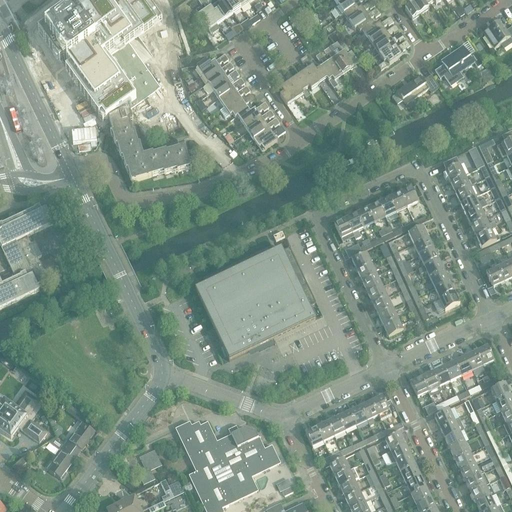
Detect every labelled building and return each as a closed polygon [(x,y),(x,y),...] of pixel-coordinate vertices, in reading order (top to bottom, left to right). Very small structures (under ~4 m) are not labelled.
[(62,15),(43,29),(48,36),(43,40),(55,55),(59,52),(64,59),(70,67),(65,70),(81,92),(83,90),(90,99),(87,101),(99,117),(101,115),(105,120),(136,99),(107,59),(157,23),(155,20),(159,16),(147,0),(91,0),(65,19),(62,15)] [(206,11),(202,14),(205,19),(209,16),(216,26),(224,21),(214,6),(210,9),(204,0),(201,0),(198,2),(201,7),(203,6),(206,11)] [(214,6),(224,21),(232,16),(225,5),(229,3),(227,0),(215,0),(218,3),(214,6)] [(232,16),(240,10),(233,0),(227,0),(229,3),(225,5),(232,16)] [(233,0),(240,10),(248,5),(244,0),(233,0)] [(368,0),(357,0),(356,1),(355,1),(350,4),(347,0),(337,7),(343,16),(353,8),(356,12),(361,9),(358,5),(363,2),(364,4),(369,0),(368,0)] [(411,22),(420,16),(413,6),(416,3),(414,0),(410,0),(409,1),(408,0),(402,0),(405,3),(405,4),(408,9),(404,11),(411,22)] [(414,0),(416,3),(413,6),(420,16),(428,11),(426,8),(430,5),(426,0),(414,0)] [(361,9),(356,12),(353,8),(343,16),(348,23),(358,16),(361,21),(367,17),(364,13),(368,10),(370,12),(374,8),(371,3),(361,9)] [(460,7),(454,11),(460,18),(465,15),(462,11),(463,11),(460,7)] [(218,29),(216,26),(209,16),(205,19),(202,14),(199,9),(195,12),(198,17),(194,20),(203,32),(206,30),(210,35),(213,35),(218,32),(218,29)] [(359,34),(362,32),(361,32),(372,24),(369,21),(374,18),(375,20),(380,16),(376,11),(367,17),(361,21),(358,16),(348,23),(354,32),(357,30),(359,34)] [(257,16),(251,20),(255,25),(260,21),(257,16)] [(374,28),(372,24),(361,32),(362,32),(367,40),(377,33),(380,37),(385,33),(382,29),(387,26),(388,28),(393,25),(389,19),(380,26),(379,25),(374,28)] [(248,22),(241,27),(245,32),(252,27),(248,22)] [(504,51),(511,45),(511,29),(511,28),(506,32),(504,30),(503,31),(498,24),(482,35),(494,51),(501,46),(504,51)] [(385,33),(380,37),(377,33),(367,40),(372,48),(382,41),(385,45),(390,42),(390,41),(387,37),(392,34),(393,36),(399,33),(395,27),(385,33)] [(236,28),(232,29),(236,36),(240,33),(236,28)] [(400,35),(390,41),(390,42),(385,45),(382,41),(372,48),(378,56),(388,49),(391,53),(396,50),(396,49),(393,45),(397,42),(399,44),(404,40),(400,35)] [(405,43),(396,49),(396,50),(391,53),(388,49),(378,56),(383,64),(377,68),(380,72),(402,58),(398,53),(401,51),(402,53),(409,48),(405,43)] [(335,59),(328,49),(338,64),(343,61),(350,71),(358,66),(351,55),(347,58),(343,53),(343,54),(336,44),(331,47),(334,53),(336,52),(339,56),(335,59)] [(332,62),(327,65),(331,70),(335,67),(342,77),(350,71),(343,61),(338,64),(328,49),(323,53),(326,58),(328,57),(332,62)] [(463,80),(459,75),(473,65),(477,70),(482,66),(474,53),(468,57),(463,49),(441,63),(443,67),(435,73),(440,81),(443,78),(450,88),(463,80)] [(324,67),(320,70),(328,82),(331,80),(333,83),(342,77),(335,67),(331,70),(327,65),(320,55),(315,58),(319,63),(320,62),(324,67)] [(196,70),(202,78),(213,71),(215,75),(220,72),(220,71),(217,67),(221,64),(223,66),(228,62),(224,57),(214,63),(209,66),(207,63),(196,70)] [(309,70),(304,73),(307,78),(312,76),(319,86),(326,81),(327,83),(328,82),(320,70),(316,73),(313,68),(312,68),(305,58),(300,62),(303,67),(305,65),(309,70)] [(229,65),(220,71),(220,72),(215,75),(213,71),(202,78),(207,86),(218,79),(220,83),(225,79),(222,75),(227,72),(228,74),(233,70),(229,65)] [(301,76),(297,79),(305,91),(308,89),(310,92),(319,86),(312,76),(307,78),(304,73),(301,68),(297,71),(301,76)] [(235,73),(225,79),(220,83),(218,79),(207,86),(213,94),(223,87),(226,91),(231,87),(238,82),(236,80),(239,78),(235,73)] [(355,73),(352,75),(358,83),(361,81),(355,73)] [(286,108),(295,102),(288,92),(292,89),(289,84),(288,84),(284,87),(281,82),(283,81),(279,76),(274,80),(281,90),(280,90),(283,95),(279,98),(286,108)] [(285,79),(288,84),(289,84),(292,89),(288,92),(295,102),(303,97),(301,94),(305,91),(297,79),(292,82),(288,77),(285,79)] [(396,107),(401,103),(405,107),(428,91),(430,95),(438,90),(430,77),(422,82),(419,78),(395,94),(396,95),(391,99),(396,107)] [(238,82),(231,87),(226,91),(223,87),(213,94),(218,102),(229,94),(231,98),(236,95),(241,92),(239,90),(244,86),(240,81),(238,82)] [(192,84),(186,88),(190,94),(195,90),(192,84)] [(245,89),(241,92),(236,95),(231,98),(229,94),(218,102),(224,110),(234,103),(236,106),(241,103),(238,99),(243,96),(244,97),(249,94),(245,89)] [(251,97),(241,103),(236,106),(234,103),(224,110),(229,118),(232,116),(234,120),(237,118),(236,118),(247,111),(244,107),(248,104),(250,105),(255,102),(251,97)] [(202,103),(196,107),(201,114),(206,109),(202,103)] [(249,115),(247,111),(236,118),(237,118),(242,126),(252,119),(255,122),(259,119),(257,115),(261,112),(263,114),(268,111),(264,105),(254,112),(254,111),(249,115)] [(128,110),(109,119),(113,133),(110,134),(110,135),(112,135),(116,147),(117,147),(121,159),(122,159),(126,170),(126,172),(128,171),(131,182),(131,184),(152,178),(164,174),(164,176),(177,172),(177,173),(190,170),(190,171),(191,171),(186,153),(183,143),(177,145),(179,150),(166,153),(166,152),(163,153),(153,156),(153,154),(143,157),(140,145),(138,146),(134,133),(133,133),(130,122),(133,121),(130,113),(129,113),(128,110)] [(260,120),(259,119),(255,122),(252,119),(242,126),(247,133),(258,126),(260,130),(265,127),(262,123),(267,120),(268,122),(273,118),(270,113),(260,120)] [(265,128),(265,127),(260,130),(258,126),(247,133),(252,142),(263,134),(266,138),(270,135),(268,131),(273,128),(274,130),(279,126),(275,121),(265,128)] [(271,135),(270,135),(266,138),(263,134),(252,142),(259,150),(261,149),(264,152),(276,144),(273,139),(276,137),(277,139),(284,134),(280,129),(271,135)] [(511,131),(501,137),(505,144),(511,140),(511,131)] [(500,146),(506,158),(511,155),(511,140),(505,144),(500,146)] [(177,145),(162,149),(163,153),(166,152),(166,153),(179,150),(177,145)] [(475,150),(468,153),(472,161),(479,158),(475,150)] [(482,157),(487,167),(491,165),(486,154),(482,157)] [(477,171),(479,170),(484,168),(479,158),(472,161),(477,171)] [(487,167),(492,178),(497,176),(497,175),(493,168),(491,165),(487,167)] [(444,173),(450,185),(465,178),(459,166),(444,173)] [(479,170),(485,181),(489,179),(484,168),(479,170)] [(492,178),(497,189),(502,187),(497,176),(492,178)] [(467,182),(465,178),(450,185),(455,196),(474,187),(474,186),(476,185),(473,179),(467,182)] [(495,190),(489,179),(485,181),(490,193),(495,190)] [(479,197),(474,187),(455,196),(461,207),(475,200),(475,199),(479,197)] [(497,189),(502,199),(507,197),(502,187),(497,189)] [(411,189),(399,195),(407,210),(418,204),(411,189)] [(490,193),(495,203),(500,201),(495,190),(490,193)] [(399,195),(389,200),(396,215),(407,210),(399,195)] [(502,199),(508,211),(511,208),(511,207),(507,197),(502,199)] [(389,200),(378,205),(385,220),(396,215),(389,200)] [(478,204),(475,200),(461,207),(466,217),(480,210),(486,207),(484,201),(478,204)] [(505,212),(500,201),(495,203),(501,214),(505,212)] [(378,205),(367,210),(374,225),(385,220),(378,205)] [(0,311),(40,293),(36,285),(46,280),(37,260),(42,258),(35,243),(29,246),(26,239),(53,226),(46,210),(41,212),(39,207),(33,210),(33,211),(2,226),(1,225),(0,225),(0,249),(13,277),(0,282),(0,311)] [(367,210),(356,215),(363,230),(374,225),(367,210)] [(466,217),(471,228),(486,221),(480,210),(466,217)] [(501,214),(506,225),(511,223),(505,212),(501,214)] [(358,233),(363,230),(356,215),(345,220),(352,235),(355,241),(361,238),(358,233)] [(425,218),(414,224),(416,228),(427,223),(425,218)] [(341,241),(352,235),(345,220),(334,226),(341,241)] [(488,226),(486,221),(471,228),(476,239),(491,232),(497,229),(494,223),(488,226)] [(414,224),(403,229),(405,234),(416,228),(414,224)] [(390,227),(379,232),(382,238),(393,233),(390,227)] [(408,235),(413,247),(428,240),(423,228),(408,235)] [(394,239),(405,234),(403,229),(392,234),(394,239)] [(494,238),(491,232),(476,239),(481,250),(499,241),(497,237),(494,238)] [(285,239),(282,233),(273,237),(276,243),(285,239)] [(383,244),(394,239),(392,234),(381,239),(383,244)] [(372,249),(383,244),(381,239),(370,244),(372,249)] [(413,247),(419,258),(433,251),(428,240),(413,247)] [(509,240),(499,245),(501,249),(511,244),(509,240)] [(370,244),(359,250),(361,254),(372,249),(370,244)] [(389,247),(393,257),(397,254),(393,245),(389,247)] [(499,245),(488,250),(490,255),(501,249),(499,245)] [(381,248),(386,260),(390,258),(385,246),(381,248)] [(350,260),(361,254),(359,250),(358,248),(347,253),(350,260)] [(198,290),(194,291),(212,328),(213,331),(208,333),(206,334),(211,344),(215,353),(222,350),(227,359),(228,362),(257,349),(259,353),(275,345),(273,342),(276,340),(301,328),(315,322),(308,307),(315,304),(306,286),(300,273),(289,249),(287,250),(282,252),(281,251),(277,252),(273,254),(251,265),(245,268),(229,275),(201,288),(198,290)] [(479,260),(490,255),(488,250),(477,255),(479,260)] [(419,258),(424,269),(439,262),(433,251),(419,258)] [(393,257),(398,268),(403,265),(397,254),(393,257)] [(351,262),(357,274),(372,267),(366,255),(351,262)] [(395,269),(390,258),(386,260),(391,271),(395,269)] [(502,266),(497,269),(504,284),(511,279),(511,273),(506,261),(506,260),(500,262),(502,266)] [(424,269),(429,279),(444,272),(439,262),(424,269)] [(398,268),(403,279),(408,277),(403,265),(398,268)] [(493,289),(504,284),(497,269),(495,266),(491,268),(493,271),(485,274),(493,289)] [(357,274),(362,285),(377,278),(372,267),(357,274)] [(400,280),(395,269),(391,271),(396,282),(400,280)] [(429,279),(434,290),(449,283),(444,272),(429,279)] [(403,279),(408,289),(413,287),(408,277),(403,279)] [(362,285),(368,296),(382,289),(377,278),(362,285)] [(405,291),(400,280),(396,282),(401,293),(405,291)] [(434,290),(439,301),(454,294),(449,283),(434,290)] [(408,289),(413,300),(418,298),(413,287),(408,289)] [(368,296),(373,307),(387,299),(382,289),(368,296)] [(410,302),(405,291),(401,293),(406,304),(410,302)] [(460,306),(454,294),(439,301),(445,313),(460,306)] [(413,300),(418,311),(423,309),(418,298),(413,300)] [(373,307),(378,317),(393,310),(387,299),(373,307)] [(415,313),(410,302),(406,304),(411,315),(415,313)] [(428,321),(423,309),(418,311),(418,312),(424,323),(428,321)] [(378,317),(383,328),(398,321),(393,310),(378,317)] [(420,322),(415,313),(411,315),(415,324),(420,322)] [(403,333),(398,321),(383,328),(388,340),(403,333)] [(302,336),(305,343),(331,333),(328,325),(302,336)] [(487,348),(476,353),(483,368),(494,363),(487,348)] [(476,353),(465,358),(472,373),(483,368),(476,353)] [(465,358),(454,363),(462,378),(472,373),(465,358)] [(454,363),(443,369),(450,384),(462,378),(454,363)] [(443,369),(432,374),(440,389),(450,384),(443,369)] [(441,393),(440,389),(432,374),(421,379),(429,394),(431,398),(441,393)] [(500,377),(490,382),(492,387),(503,382),(500,377)] [(417,400),(429,394),(421,379),(410,385),(417,400)] [(490,382),(479,387),(481,392),(492,387),(490,382)] [(490,392),(496,403),(510,397),(505,386),(490,392)] [(468,393),(471,397),(481,392),(479,387),(468,393)] [(459,403),(471,397),(468,393),(457,398),(459,403)] [(0,432),(11,440),(19,429),(23,432),(22,433),(39,445),(47,434),(30,422),(26,419),(27,417),(37,403),(25,394),(15,409),(4,401),(3,403),(1,401),(0,400),(0,432)] [(496,403),(501,414),(511,409),(511,400),(510,397),(496,403)] [(383,398),(371,403),(378,418),(380,422),(392,417),(383,398)] [(449,408),(459,403),(457,398),(446,403),(449,408)] [(471,401),(476,413),(480,411),(475,399),(471,401)] [(372,421),(378,418),(371,403),(361,408),(368,423),(367,423),(369,428),(375,426),(372,421)] [(446,403),(435,408),(438,413),(449,408),(446,403)] [(463,405),(468,416),(473,414),(468,403),(463,405)] [(84,418),(71,408),(67,413),(80,423),(84,418)] [(357,428),(367,423),(368,423),(361,408),(350,413),(357,428)] [(428,417),(438,413),(435,408),(426,413),(428,417)] [(511,409),(501,414),(506,425),(511,422),(511,409)] [(440,430),(459,421),(460,420),(454,410),(435,419),(440,430)] [(476,413),(481,424),(486,422),(480,411),(476,413)] [(350,413),(338,419),(345,434),(357,428),(350,413)] [(479,425),(473,414),(468,416),(474,427),(479,425)] [(338,419),(328,424),(335,439),(345,434),(338,419)] [(445,441),(460,434),(464,432),(459,421),(440,430),(445,441)] [(487,434),(491,432),(486,422),(481,424),(487,434)] [(511,435),(511,436),(511,435),(511,422),(506,425),(502,426),(507,437),(511,435)] [(55,424),(51,426),(57,439),(58,439),(62,435),(61,434),(62,430),(55,424)] [(189,424),(175,431),(196,474),(188,478),(204,511),(222,511),(229,508),(229,507),(256,494),(258,494),(251,479),(278,466),(279,467),(281,466),(272,448),(265,451),(259,439),(258,440),(255,434),(244,431),(239,434),(236,429),(228,432),(231,438),(217,444),(208,425),(193,432),(189,424)] [(328,424),(317,429),(324,444),(335,439),(328,424)] [(479,438),(484,436),(479,425),(474,427),(479,438)] [(72,436),(64,448),(76,456),(79,452),(81,453),(94,435),(82,426),(74,437),(72,436)] [(396,427),(385,432),(387,437),(398,431),(396,427)] [(313,449),(324,444),(317,429),(306,434),(313,449)] [(385,432),(375,437),(377,442),(387,437),(385,432)] [(487,434),(492,445),(496,443),(491,432),(487,434)] [(445,441),(450,452),(465,445),(460,434),(445,441)] [(385,442),(391,454),(405,447),(400,435),(385,442)] [(484,436),(479,438),(484,449),(489,447),(484,436)] [(365,447),(377,442),(375,437),(363,443),(365,447)] [(354,453),(365,447),(363,443),(352,448),(354,453)] [(492,445),(497,456),(501,454),(496,443),(492,445)] [(72,462),(76,456),(64,448),(63,448),(57,444),(48,450),(57,456),(55,460),(56,461),(53,465),(52,465),(47,472),(60,482),(74,463),(72,462)] [(450,452),(455,462),(470,456),(465,445),(450,452)] [(391,467),(396,464),(411,457),(405,447),(391,454),(386,456),(391,467)] [(484,449),(489,460),(494,457),(489,447),(484,449)] [(354,453),(352,448),(341,453),(344,458),(354,453)] [(139,474),(144,485),(156,480),(152,471),(163,466),(156,450),(140,457),(146,471),(139,474)] [(361,460),(363,465),(368,463),(363,452),(355,456),(357,462),(361,460)] [(334,462),(344,458),(341,453),(332,458),(334,462)] [(497,456),(502,467),(506,465),(501,454),(497,456)] [(455,462),(461,473),(475,466),(470,456),(455,462)] [(396,464),(401,475),(416,468),(411,457),(396,464)] [(489,460),(494,470),(499,468),(494,457),(489,460)] [(323,467),(334,462),(332,458),(321,463),(323,467)] [(330,468),(335,479),(350,472),(344,461),(330,468)] [(373,474),(368,463),(363,465),(369,476),(373,474)] [(502,467),(507,477),(511,475),(506,465),(502,467)] [(480,477),(475,466),(461,473),(466,484),(484,475),(480,477)] [(401,475),(406,486),(421,479),(416,468),(401,475)] [(504,479),(499,468),(494,470),(499,481),(504,479)] [(354,469),(350,472),(335,479),(340,490),(355,483),(360,480),(354,469)] [(379,485),(373,474),(369,476),(374,487),(379,485)] [(466,484),(471,495),(489,486),(484,475),(466,484)] [(369,476),(365,478),(370,489),(374,487),(369,476)] [(406,486),(411,497),(426,490),(421,479),(406,486)] [(510,490),(504,479),(499,481),(505,492),(510,490)] [(165,482),(160,484),(166,497),(171,494),(168,488),(165,482)] [(178,483),(168,488),(171,494),(174,500),(183,495),(178,483)] [(340,490),(345,501),(360,494),(355,483),(340,490)] [(189,484),(183,487),(186,493),(192,490),(189,484)] [(384,496),(379,485),(374,487),(379,498),(384,496)] [(494,497),(489,486),(471,495),(476,506),(491,499),(494,497)] [(291,489),(282,493),(284,498),(293,493),(291,489)] [(411,497),(417,508),(432,501),(426,490),(411,497)] [(166,497),(162,499),(163,503),(164,504),(173,500),(174,500),(171,494),(166,497)] [(345,501),(350,511),(365,504),(360,494),(345,501)] [(389,507),(384,496),(379,498),(385,509),(389,507)] [(476,506),(479,511),(490,511),(496,510),(491,499),(476,506)] [(141,511),(137,502),(135,503),(134,500),(125,504),(126,505),(120,508),(110,511),(141,511)] [(417,508),(418,511),(435,511),(437,511),(432,501),(417,508)]
